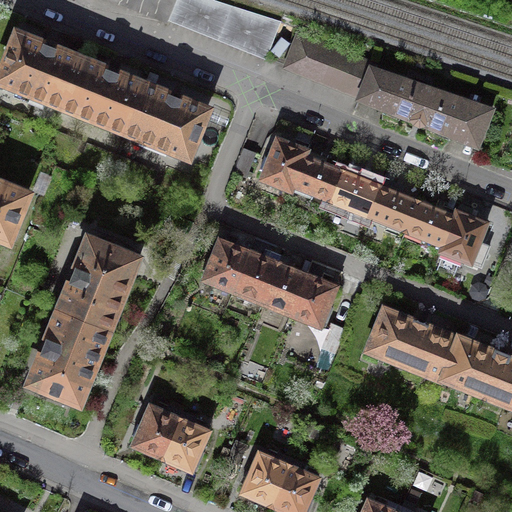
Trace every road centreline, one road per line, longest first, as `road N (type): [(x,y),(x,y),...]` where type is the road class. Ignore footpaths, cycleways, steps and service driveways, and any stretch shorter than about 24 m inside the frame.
road 1 (residential): [(511,332),(208,208)]
road 2 (residential): [(254,92),(511,194)]
road 3 (residential): [(15,0),(254,92)]
road 4 (residential): [(0,443),(159,511)]
road 5 (residential): [(254,92),(208,208)]
